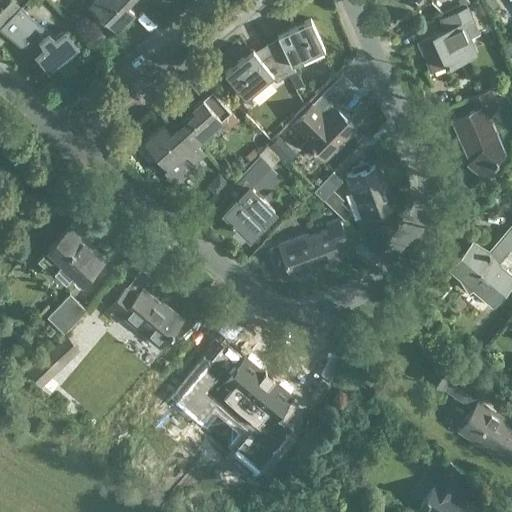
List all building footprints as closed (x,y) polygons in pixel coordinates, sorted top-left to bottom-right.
[(124,3),(127,0),(93,0),(87,6),(97,16),(100,13),(116,29),(133,12),(124,3)] [(0,28),(30,53),(33,50),(48,68),(76,45),(64,31),(54,39),(28,17),(20,8),(0,28)] [(441,20),(446,31),(419,43),(430,70),(444,64),(445,66),(476,53),(463,24),(472,20),(467,8),(441,20)] [(279,37),(266,45),(277,62),(286,75),(295,71),(292,64),(324,49),(311,20),(278,35),(279,37)] [(278,81),(286,75),(277,62),(266,45),(254,52),(253,50),(225,73),(245,97),(273,75),(278,81)] [(341,141),(355,128),(331,103),(337,97),(329,89),(313,104),(293,124),(326,158),(334,149),(336,150),(343,143),(341,141)] [(468,165),(482,176),(492,165),(493,166),(497,162),(496,159),(503,151),(489,119),(499,106),(492,89),(469,99),(474,111),(452,121),(466,153),(468,152),(472,160),(468,165)] [(196,110),(179,125),(195,143),(195,142),(220,120),(228,129),(238,120),(211,90),(193,106),(196,110)] [(162,124),(144,140),(158,157),(155,159),(176,183),(197,165),(193,161),(203,152),(195,142),(195,143),(179,125),(170,133),(162,124)] [(278,154),(286,145),(278,136),(269,145),(278,154)] [(235,200),(223,212),(249,237),(273,212),(259,198),(280,176),(260,156),(226,191),(235,200)] [(363,218),(390,208),(374,165),(346,175),(363,218)] [(342,181),(333,172),(314,191),(323,200),(342,181)] [(227,183),(219,175),(210,184),(217,192),(227,183)] [(337,251),(348,247),(338,219),(327,223),(329,230),(308,237),(307,235),(278,245),(290,279),(308,272),(307,269),(339,258),(337,251)] [(81,283),(105,259),(71,225),(47,250),(81,283)] [(511,277),(496,264),(509,249),(511,251),(511,226),(487,256),(472,244),(450,270),(459,277),(468,291),(472,288),(492,305),(511,281),(511,277)] [(142,289),(135,298),(125,290),(105,313),(116,322),(122,315),(160,346),(182,319),(168,307),(167,309),(142,289)] [(69,294),(46,317),(63,334),(86,311),(69,294)] [(28,371),(41,384),(77,350),(64,336),(28,371)] [(291,430),(272,415),(289,394),(243,356),(226,376),(208,360),(177,397),(197,413),(213,394),(232,409),(241,398),(266,420),(240,450),(260,466),(291,430)] [(443,391),(456,370),(457,368),(439,356),(424,378),(443,391)] [(459,372),(451,384),(474,399),(482,387),(459,372)] [(507,464),(511,457),(511,423),(478,401),(458,431),(507,464)] [(420,511),(475,511),(476,511),(454,495),(468,474),(445,459),(430,480),(435,484),(418,510),(420,511)]
